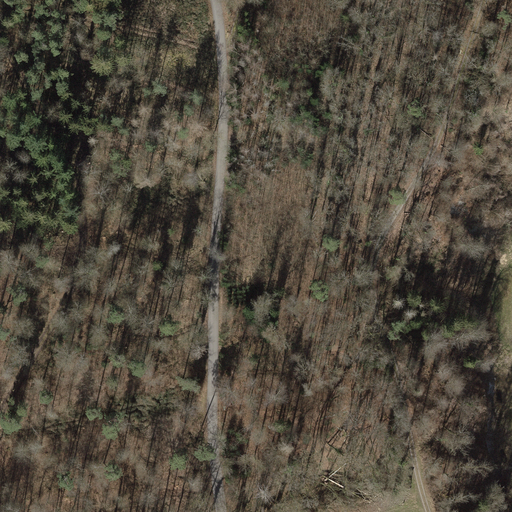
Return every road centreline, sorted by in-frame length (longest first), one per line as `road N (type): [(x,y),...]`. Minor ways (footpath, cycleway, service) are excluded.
road 1 (track): [(481,0),(433,141),(370,273),(429,511)]
road 2 (residential): [(218,0),(226,92),(213,282),(221,511)]
road 3 (track): [(0,416),(73,284),(82,245),(77,188),(0,28)]
